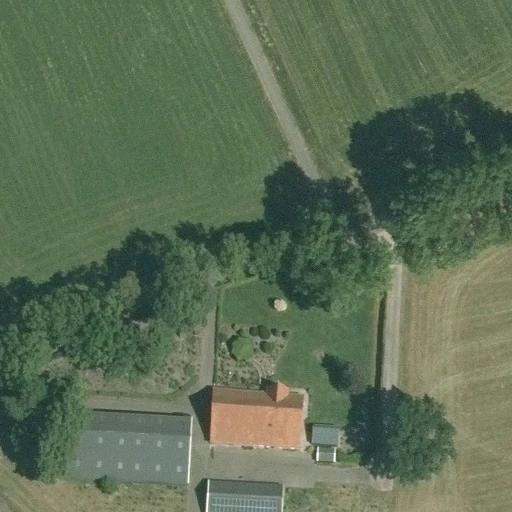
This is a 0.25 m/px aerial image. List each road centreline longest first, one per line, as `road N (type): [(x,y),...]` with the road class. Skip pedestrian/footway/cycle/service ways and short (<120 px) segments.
road 1 (unclassified): [(0,359),(174,281),(345,229)]
road 2 (unclassified): [(345,229),(235,0)]
road 3 (unclassified): [(345,229),(399,215),(511,158)]
